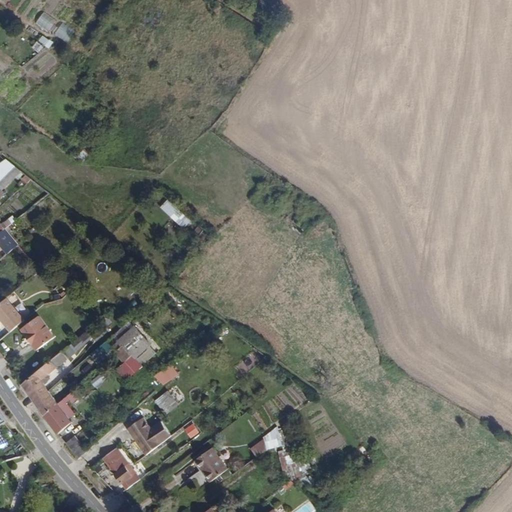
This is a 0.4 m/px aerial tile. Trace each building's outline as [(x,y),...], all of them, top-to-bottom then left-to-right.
[(0,183),(16,168),(6,159),(0,163),(0,183)] [(0,187),(2,190),(21,171),(16,168),(0,183),(0,187)] [(168,200),(161,207),(183,228),(190,221),(168,200)] [(6,229),(17,220),(14,215),(2,224),(6,229)] [(0,245),(7,255),(19,245),(5,230),(0,233),(0,245)] [(26,323),(6,299),(0,304),(0,318),(12,334),(26,323)] [(54,338),(39,317),(23,329),(37,351),(54,338)] [(139,350),(126,335),(120,341),(124,346),(133,355),(139,350)] [(133,355),(124,346),(115,354),(124,363),(128,359),(139,370),(144,366),(133,355)] [(57,368),(68,359),(62,351),(51,361),(57,368)] [(44,384),(50,379),(48,375),(57,368),(51,361),(22,385),(35,402),(50,391),(44,384)] [(58,404),(50,391),(35,402),(45,415),(58,404)] [(167,408),(175,400),(168,391),(160,398),(167,408)] [(170,411),(179,404),(175,400),(167,408),(170,411)] [(73,423),(58,404),(45,415),(59,434),(73,423)] [(168,439),(160,430),(165,425),(162,422),(152,429),(145,418),(129,429),(146,455),(168,439)] [(200,431),(195,424),(189,428),(195,436),(200,431)] [(173,435),(165,425),(160,430),(168,439),(173,435)] [(283,446),(278,427),(265,437),(268,451),(283,446)] [(26,443),(20,434),(17,436),(23,445),(26,443)] [(87,452),(75,437),(66,444),(78,460),(87,452)] [(163,462),(168,469),(193,451),(188,444),(163,462)] [(25,453),(20,447),(15,450),(20,456),(25,453)] [(228,469),(213,448),(195,462),(210,483),(228,469)] [(141,479),(117,449),(103,459),(127,490),(141,479)] [(292,480),(284,451),(279,452),(287,483),(292,480)]
